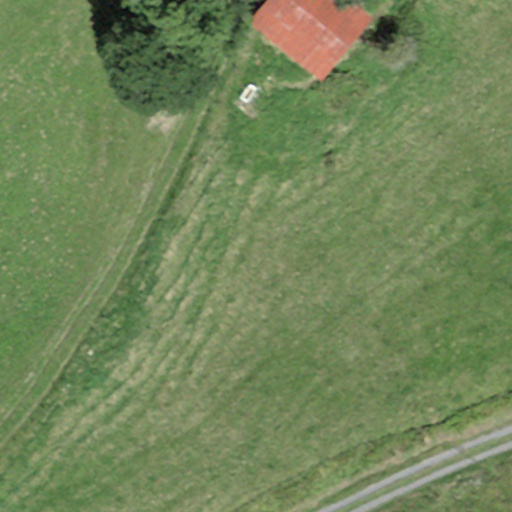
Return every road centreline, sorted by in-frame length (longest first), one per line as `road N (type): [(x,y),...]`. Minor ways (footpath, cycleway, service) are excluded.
road 1 (track): [(222,63),(105,301),(0,441)]
road 2 (track): [(511,445),(420,464),(330,511)]
